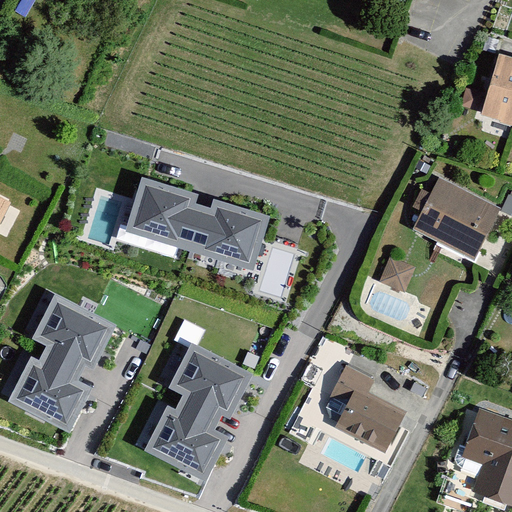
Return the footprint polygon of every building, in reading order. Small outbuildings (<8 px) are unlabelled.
[(511,64),(500,61),(483,119),(511,127),(511,64)] [(440,182),(414,234),(475,264),(501,212),(440,182)] [(261,213),(142,183),(128,235),(248,265),(261,213)] [(0,252),(18,209),(0,201),(0,252)] [(414,273),(391,263),(381,285),(405,295),(414,273)] [(69,429),(117,325),(58,298),(11,399),(69,429)] [(205,483),(253,377),(197,350),(150,447),(205,483)] [(402,420),(354,397),(338,430),(386,453),(402,420)] [(511,424),(480,414),(464,460),(486,467),(476,496),(511,508),(511,424)]
